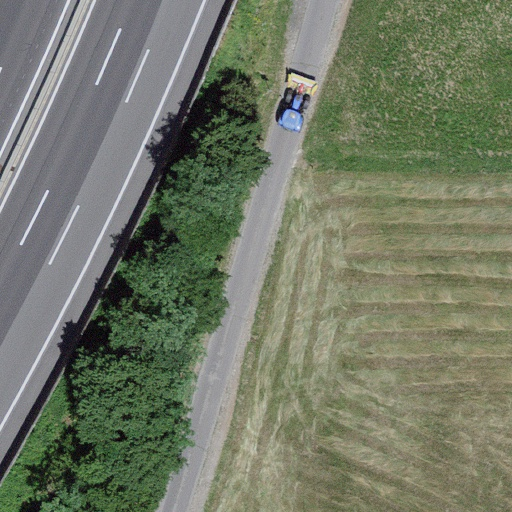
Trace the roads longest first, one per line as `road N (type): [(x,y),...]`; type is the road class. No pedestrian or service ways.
road 1 (residential): [(180,511),(335,0)]
road 2 (motorway): [(0,315),(148,0)]
